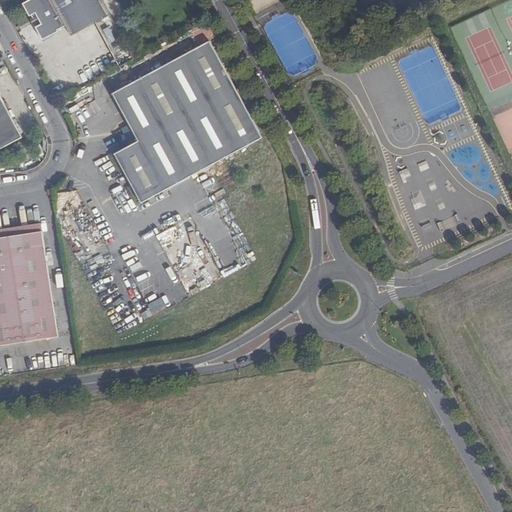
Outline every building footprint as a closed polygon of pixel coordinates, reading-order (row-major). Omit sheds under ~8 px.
[(66,24),(72,34),(97,20),(112,13),(104,0),(24,0),(24,1),(31,15),(34,13),(35,15),(38,21),(40,25),(38,27),(45,39),(60,30),(59,28),(66,24)] [(97,20),(121,64),(136,56),(112,13),(97,20)] [(38,21),(35,15),(29,18),(33,24),(38,21)] [(210,38),(113,91),(138,139),(116,152),(142,201),(262,136),(210,38)] [(0,91),(0,148),(25,136),(0,91)] [(43,223),(0,229),(0,236),(44,231),(43,223)] [(44,231),(0,236),(0,343),(60,334),(44,231)]
